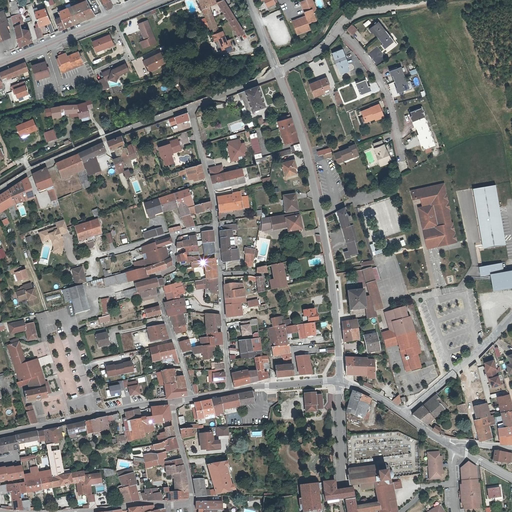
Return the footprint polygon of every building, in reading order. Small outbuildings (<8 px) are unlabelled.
[(12,16),(20,13),(16,0),(9,2),(11,10),(12,16)] [(74,5),(81,21),(95,15),(89,5),(91,4),(89,0),(82,0),(83,2),(74,5)] [(112,8),(108,1),(107,0),(101,0),(107,10),(112,8)] [(199,0),(207,21),(214,19),(209,5),(216,2),(218,2),(221,0),(199,0)] [(225,7),(228,6),(226,4),(223,0),(221,0),(218,2),(222,9),(225,7)] [(303,5),(301,6),(305,16),(297,18),(298,20),(292,22),(296,34),(310,29),(308,23),(316,20),(313,11),(317,9),(313,0),(302,0),(301,1),(303,5)] [(65,9),(69,16),(72,24),(81,21),(74,5),(65,9)] [(225,7),(222,9),(224,13),(238,36),(244,32),(228,6),(225,7)] [(35,11),(39,24),(46,22),(50,33),(55,32),(50,20),(49,20),(44,7),(35,11)] [(58,12),(61,17),(62,19),(69,16),(65,9),(58,12)] [(0,43),(13,38),(8,27),(10,26),(4,10),(0,12),(0,43)] [(12,16),(11,16),(14,27),(20,24),(21,24),(24,24),(20,13),(12,16)] [(62,19),(65,27),(72,24),(69,16),(62,19)] [(62,19),(61,17),(55,20),(59,30),(65,27),(62,19)] [(214,19),(207,21),(213,35),(219,32),(216,26),(214,19)] [(146,20),(137,24),(144,40),(140,42),(142,48),(155,42),(146,20)] [(373,32),(382,44),(381,45),(384,49),(394,41),(378,21),(368,29),(372,33),(373,32)] [(23,33),(22,30),(22,28),(21,24),(20,24),(14,27),(16,35),(19,46),(33,41),(30,30),(29,30),(29,31),(23,33)] [(352,25),(347,30),(352,36),(357,31),(352,25)] [(222,31),(213,35),(215,40),(218,39),(218,38),(224,36),(222,31)] [(102,46),(103,47),(112,44),(108,34),(91,41),(94,49),(102,46)] [(227,51),(233,49),(229,39),(226,40),(224,36),(218,38),(218,39),(222,49),(226,47),(227,51)] [(348,65),(341,49),(331,53),(340,74),(349,71),(347,65),(348,65)] [(84,63),(78,52),(67,57),(65,54),(57,57),(58,59),(56,60),(61,72),(84,63)] [(154,65),(155,67),(164,62),(160,52),(142,60),(146,68),(154,65)] [(29,71),(26,62),(0,73),(0,99),(7,97),(2,80),(7,78),(8,80),(29,71)] [(47,62),(33,67),(38,82),(52,77),(47,62)] [(121,70),(122,73),(127,70),(124,63),(115,68),(111,70),(110,68),(101,73),(103,77),(97,80),(102,89),(108,88),(104,79),(107,78),(114,81),(117,75),(118,71),(121,70)] [(392,77),(396,89),(395,89),(397,94),(408,89),(400,68),(389,72),(391,77),(392,77)] [(328,84),(325,78),(309,84),(312,92),(322,88),(321,87),(328,84)] [(367,86),(364,79),(355,83),(359,95),(370,91),(368,86),(367,86)] [(24,81),(11,86),(15,95),(17,94),(19,99),(29,95),(24,81)] [(253,111),(254,114),(261,111),(260,109),(266,107),(258,86),(246,91),(253,111)] [(253,111),(246,91),(239,93),(241,100),(243,100),(247,113),(253,111)] [(336,105),(342,103),(340,99),(337,91),(333,92),(334,95),(333,96),(336,105)] [(76,105),(79,113),(80,117),(81,120),(92,117),(90,109),(94,109),(92,99),(86,101),(87,103),(76,105)] [(368,109),(367,109),(360,112),(364,121),(373,118),(374,120),(383,117),(378,104),(369,107),(369,109),(368,109)] [(63,106),(65,112),(65,115),(70,114),(79,113),(76,105),(63,106)] [(55,107),(59,118),(62,118),(61,113),(65,112),(63,106),(55,107)] [(59,118),(55,107),(52,108),(46,109),(47,115),(53,114),(54,119),(59,118)] [(434,146),(421,109),(410,113),(423,150),(434,146)] [(170,125),(190,119),(188,112),(167,120),(168,125),(170,124),(170,125)] [(279,121),(278,122),(286,144),(299,140),(297,134),(295,128),(294,123),(293,122),(291,117),(287,119),(279,121)] [(264,124),(265,126),(269,125),(267,121),(264,122),(263,118),(258,119),(260,125),(264,124)] [(18,131),(16,132),(17,136),(20,135),(21,138),(30,134),(29,132),(37,128),(33,119),(16,126),(18,131)] [(54,130),(44,133),(47,142),(58,139),(54,130)] [(250,135),(256,159),(263,157),(257,133),(250,135)] [(117,148),(125,145),(121,136),(105,142),(109,151),(112,150),(117,148)] [(170,155),(171,154),(173,154),(173,153),(181,150),(178,139),(169,142),(170,144),(159,147),(162,157),(163,157),(166,165),(174,162),(172,157),(171,157),(170,155)] [(230,152),(231,157),(233,157),(234,161),(239,160),(238,157),(238,156),(239,156),(240,156),(245,155),(244,152),(247,152),(245,144),(241,145),(240,140),(229,143),(230,147),(229,147),(230,152)] [(378,164),(385,161),(389,160),(385,151),(384,151),(380,141),(373,144),(373,146),(372,146),(375,155),(378,164)] [(84,170),(85,170),(86,169),(89,176),(97,173),(91,158),(95,156),(106,151),(103,143),(79,154),(83,166),(84,170)] [(292,147),(294,153),(302,151),(302,150),(302,149),(300,143),(294,145),(294,146),(292,147)] [(134,152),(132,144),(126,147),(128,154),(134,152)] [(351,156),(352,157),(357,154),(353,144),(348,147),(333,153),(337,162),(343,160),(342,159),(351,156)] [(117,148),(121,157),(127,155),(128,154),(126,147),(125,145),(117,148)] [(112,150),(116,158),(121,157),(117,148),(112,150)] [(332,157),(330,148),(317,152),(318,156),(323,155),(324,159),(332,157)] [(291,149),(274,154),(274,156),(275,159),(291,154),(292,154),(291,149)] [(134,152),(128,154),(127,155),(121,157),(116,158),(111,160),(115,170),(123,167),(126,165),(126,166),(132,164),(131,159),(136,157),(134,152)] [(75,166),(77,173),(84,170),(83,166),(79,154),(56,163),(61,179),(68,177),(66,170),(75,166)] [(97,173),(100,171),(101,171),(95,156),(91,158),(97,173)] [(298,172),(295,160),(282,163),(286,176),(298,172)] [(192,167),(195,174),(197,180),(205,177),(202,164),(192,167)] [(211,175),(220,173),(223,173),(222,165),(210,168),(211,175)] [(66,170),(68,177),(77,173),(75,166),(66,170)] [(52,202),(58,200),(55,185),(48,167),(33,175),(40,192),(44,189),(45,192),(48,191),(52,202)] [(192,167),(185,169),(186,172),(188,176),(195,174),(192,167)] [(230,179),(231,185),(246,181),(243,168),(229,171),(231,179),(230,179)] [(229,180),(231,185),(230,179),(231,179),(229,171),(223,173),(220,173),(211,175),(214,189),(222,187),(221,182),(229,180)] [(124,189),(129,187),(124,175),(120,176),(124,189)] [(18,195),(21,202),(35,197),(28,178),(22,182),(25,192),(18,195)] [(8,190),(13,205),(21,202),(18,195),(25,192),(22,182),(8,190)] [(418,207),(427,248),(456,242),(452,223),(451,223),(448,210),(449,210),(443,182),(410,190),(412,198),(419,196),(422,206),(418,207)] [(495,184),(473,187),(482,244),(482,247),(506,244),(495,184)] [(184,200),(191,197),(189,189),(174,195),(177,205),(178,207),(186,205),(184,200)] [(0,195),(0,212),(13,205),(8,190),(0,195)] [(242,209),(241,197),(240,192),(234,193),(233,193),(233,195),(216,197),(217,203),(219,212),(222,212),(222,207),(228,206),(229,211),(242,209)] [(282,200),(283,205),(286,204),(287,212),(299,210),(296,194),(284,196),(285,200),(282,200)] [(178,208),(178,207),(177,205),(174,195),(159,199),(163,212),(163,213),(164,213),(168,211),(167,206),(173,204),(174,209),(175,209),(178,208)] [(178,207),(178,208),(181,218),(183,217),(191,215),(188,208),(194,207),(191,197),(184,200),(186,205),(178,207)] [(163,212),(159,199),(145,204),(150,217),(163,212)] [(211,202),(194,207),(188,208),(191,215),(192,219),(194,218),(193,215),(212,209),(211,202)] [(346,217),(343,208),(337,211),(342,227),(348,250),(343,252),(345,258),(350,257),(350,255),(357,253),(354,242),(353,240),(352,236),(349,226),(347,220),(350,219),(349,216),(346,217)] [(287,214),(290,224),(291,230),(302,228),(299,213),(287,214)] [(287,214),(273,216),(275,227),(290,224),(287,214)] [(192,219),(191,215),(183,217),(187,228),(195,227),(193,223),(192,219)] [(273,216),(263,218),(265,229),(275,227),(273,216)] [(3,227),(8,224),(6,218),(0,221),(3,227)] [(98,219),(75,227),(79,243),(84,241),(88,243),(89,243),(93,241),(92,237),(94,236),(95,238),(102,235),(98,219)] [(67,228),(64,220),(55,222),(57,227),(42,232),(45,240),(50,238),(52,244),(53,243),(54,249),(59,247),(63,248),(63,246),(59,235),(68,232),(67,228)] [(231,257),(231,260),(240,259),(238,249),(233,249),(233,246),(230,246),(228,237),(232,237),(231,230),(232,229),(232,224),(223,225),(224,231),(220,231),(222,262),(229,261),(228,258),(231,257)] [(144,233),(145,239),(164,234),(162,228),(144,233)] [(203,241),(203,242),(213,242),(214,242),(213,230),(202,232),(203,241)] [(181,242),(182,248),(184,247),(196,245),(196,241),(195,236),(191,236),(191,238),(189,238),(189,240),(183,242),(181,242)] [(156,249),(160,248),(165,246),(164,245),(172,242),(170,237),(160,241),(154,243),(156,249)] [(213,242),(203,242),(203,248),(205,255),(215,252),(214,249),(213,242)] [(150,251),(154,265),(164,261),(160,248),(156,249),(154,243),(150,245),(146,246),(141,247),(143,253),(150,251)] [(482,247),(482,244),(475,246),(478,266),(505,262),(509,259),(506,244),(482,247)] [(165,246),(160,248),(164,261),(169,259),(165,246)] [(247,271),(251,271),(253,263),(255,253),(256,250),(250,249),(249,252),(247,262),(246,266),(248,267),(247,271)] [(146,260),(148,267),(154,265),(150,251),(143,253),(146,260)] [(185,256),(190,256),(189,252),(185,252),(176,256),(177,259),(177,263),(186,261),(185,256)] [(186,264),(190,261),(199,260),(198,255),(190,257),(190,256),(185,256),(186,261),(186,264)] [(154,265),(148,267),(141,269),(125,273),(126,275),(128,281),(129,281),(147,275),(147,274),(156,271),(160,269),(161,270),(166,268),(174,264),(171,258),(169,259),(164,261),(154,265)] [(190,261),(191,267),(204,265),(206,278),(209,278),(217,277),(215,260),(215,258),(199,260),(190,261)] [(478,266),(479,276),(489,274),(492,291),(511,287),(511,269),(507,270),(505,262),(478,266)] [(275,279),(278,288),(287,286),(283,263),(272,266),(273,272),(275,279)] [(20,266),(17,267),(10,269),(12,273),(14,272),(17,280),(21,279),(27,277),(24,269),(21,270),(20,266)] [(383,309),(371,267),(362,269),(369,295),(374,311),(383,309)] [(75,286),(85,283),(86,283),(84,274),(81,275),(79,268),(71,270),(75,286)] [(111,274),(109,269),(102,271),(104,277),(111,274)] [(126,275),(125,273),(119,274),(107,278),(104,278),(102,279),(103,283),(104,287),(116,283),(117,285),(129,282),(129,281),(128,281),(126,275)] [(209,278),(206,278),(207,287),(208,292),(210,292),(210,285),(217,286),(217,277),(209,278)] [(149,281),(151,289),(152,288),(164,285),(161,278),(156,280),(156,279),(149,281)] [(103,283),(102,279),(86,283),(85,283),(86,287),(103,283)] [(278,288),(275,279),(270,280),(272,289),(273,289),(278,288)] [(137,288),(138,292),(140,292),(151,289),(149,281),(149,280),(136,284),(137,288)] [(202,280),(195,282),(196,290),(204,289),(202,280)] [(168,292),(170,301),(179,299),(178,295),(183,293),(184,293),(181,283),(181,281),(173,283),(176,290),(168,292)] [(27,299),(29,305),(37,302),(33,289),(32,289),(30,282),(23,284),(24,289),(16,292),(19,300),(28,297),(28,299),(27,299)] [(173,283),(164,286),(165,293),(168,292),(176,290),(173,283)] [(234,305),(241,305),(242,305),(246,304),(244,290),(234,291),(233,283),(224,285),(224,286),(225,293),(230,293),(231,296),(225,297),(226,311),(235,311),(234,309),(234,305)] [(234,291),(244,290),(242,284),(233,283),(234,291)] [(67,289),(71,301),(75,314),(88,311),(81,285),(67,289)] [(210,285),(210,292),(218,294),(217,286),(210,285)] [(152,289),(152,288),(151,289),(140,292),(141,295),(142,301),(157,297),(157,296),(158,296),(157,294),(156,294),(156,289),(152,289)] [(365,308),(364,296),(363,288),(347,290),(349,310),(365,308)] [(71,301),(67,289),(62,291),(65,303),(71,301)] [(133,294),(132,290),(124,292),(126,299),(134,297),(133,294)] [(366,318),(376,316),(374,311),(369,295),(364,296),(365,308),(366,313),(366,318)] [(99,299),(102,317),(109,315),(108,304),(107,298),(99,299)] [(170,301),(167,301),(164,302),(166,309),(180,306),(186,305),(184,298),(179,299),(170,301)] [(235,311),(226,311),(227,318),(243,317),(241,305),(234,305),(234,309),(235,311)] [(159,306),(143,310),(143,313),(146,312),(147,317),(161,313),(159,306)] [(172,315),(181,313),(180,306),(166,309),(168,316),(172,315)] [(384,312),(389,329),(380,332),(385,348),(397,345),(405,373),(421,368),(417,353),(420,353),(409,316),(407,317),(404,306),(384,312)] [(310,322),(314,321),(318,321),(317,317),(317,314),(315,314),(315,309),(302,311),(302,318),(306,317),(307,322),(310,322)] [(182,313),(181,313),(172,315),(173,324),(176,332),(177,333),(186,331),(183,317),(184,317),(182,313)] [(206,333),(218,332),(218,327),(222,327),(221,315),(204,313),(206,333)] [(343,339),(351,338),(358,337),(356,319),(349,320),(341,322),(343,339)] [(27,330),(28,341),(38,338),(34,323),(26,325),(25,320),(9,325),(11,334),(27,330)] [(249,321),(241,322),(242,326),(241,326),(242,336),(251,335),(249,321)] [(314,323),(296,325),(298,332),(298,337),(315,335),(314,323)] [(164,324),(146,328),(149,342),(154,341),(154,340),(160,339),(161,341),(169,339),(164,324)] [(274,327),(276,335),(278,346),(288,344),(286,334),(284,326),(284,324),(274,327)] [(296,325),(284,326),(286,334),(298,332),(296,325)] [(269,336),(276,335),(274,327),(267,328),(269,336)] [(108,344),(105,332),(94,334),(97,346),(108,344)] [(362,335),(366,353),(380,350),(375,333),(362,335)] [(271,346),(278,346),(276,335),(269,336),(271,346)] [(221,336),(206,337),(198,339),(199,346),(200,347),(210,346),(222,344),(221,336)] [(259,337),(251,339),(252,350),(261,350),(259,337)] [(18,383),(21,393),(26,391),(29,402),(51,397),(50,395),(50,394),(52,393),(48,381),(46,381),(38,358),(27,362),(19,338),(11,341),(12,344),(8,345),(20,382),(18,383)] [(192,346),(189,338),(179,339),(183,351),(191,349),(191,347),(192,346)] [(251,339),(239,340),(240,348),(244,348),(244,351),(252,350),(251,339)] [(172,353),(173,357),(176,363),(179,362),(178,356),(177,356),(176,354),(173,343),(150,348),(154,362),(161,360),(160,356),(172,353)] [(286,364),(284,364),(274,365),(275,377),(294,376),(294,367),(293,365),(291,352),(290,352),(288,344),(278,346),(271,346),(273,356),(280,355),(282,358),(286,358),(286,359),(286,362),(286,364)] [(199,346),(192,347),(194,353),(203,353),(204,359),(213,358),(210,346),(200,347),(199,346)] [(252,350),(244,351),(246,358),(253,358),(262,357),(261,350),(252,350)] [(302,367),(299,367),(300,375),(312,374),(309,355),(296,355),(298,363),(301,362),(302,367)] [(268,356),(262,357),(253,358),(255,369),(257,380),(268,378),(267,369),(266,368),(263,369),(262,363),(269,363),(268,360),(268,356)] [(367,376),(366,359),(366,358),(344,357),(346,374),(354,375),(354,367),(363,367),(362,375),(367,376)] [(366,359),(367,376),(374,376),(373,359),(366,359)] [(493,360),(485,363),(486,367),(487,371),(486,372),(488,380),(490,379),(491,383),(492,388),(501,385),(498,376),(497,377),(495,369),(496,369),(493,360)] [(112,365),(105,366),(107,376),(132,371),(130,361),(122,363),(122,364),(117,365),(113,366),(112,365)] [(354,367),(354,375),(362,375),(363,367),(354,367)] [(221,369),(215,369),(209,369),(209,375),(210,375),(211,382),(213,382),(225,381),(225,373),(221,373),(221,369)] [(247,371),(249,383),(257,380),(255,369),(247,371)] [(169,370),(161,372),(164,385),(176,382),(178,389),(186,388),(186,386),(186,385),(185,383),(185,382),(184,376),(176,377),(171,377),(169,370)] [(249,383),(247,371),(247,370),(246,370),(231,374),(234,386),(249,383)] [(129,396),(139,394),(137,385),(136,386),(135,381),(127,383),(126,380),(122,381),(123,388),(128,388),(129,396)] [(119,391),(123,390),(123,388),(122,381),(117,381),(118,385),(108,387),(110,397),(120,395),(119,391)] [(176,382),(164,385),(166,397),(167,399),(176,397),(177,397),(186,395),(186,388),(178,389),(176,382)] [(364,418),(371,398),(351,390),(345,412),(364,418)] [(237,395),(240,405),(253,403),(251,392),(237,395)] [(316,392),(303,393),(304,412),(315,412),(317,412),(317,409),(322,408),(322,400),(321,394),(316,394),(316,392)] [(434,419),(434,418),(432,416),(442,406),(438,402),(440,400),(436,394),(422,406),(434,419)] [(502,396),(497,397),(501,413),(511,410),(511,405),(508,394),(502,396)] [(240,405),(237,395),(220,398),(222,409),(240,405)] [(399,398),(398,395),(391,401),(398,405),(401,402),(399,398)] [(222,411),(222,409),(220,398),(210,399),(212,411),(213,416),(218,415),(218,413),(220,412),(222,411)] [(212,411),(210,399),(201,401),(204,418),(206,418),(205,412),(212,411)] [(205,423),(204,418),(201,401),(191,403),(192,407),(195,407),(197,418),(198,424),(205,423)] [(486,417),(490,415),(487,403),(474,406),(477,419),(475,420),(480,440),(492,437),(488,424),(486,417)] [(465,404),(460,406),(460,409),(458,410),(459,414),(468,415),(465,404)] [(33,405),(26,408),(31,424),(38,423),(33,405)] [(157,415),(158,422),(158,423),(170,420),(168,405),(159,406),(160,414),(157,415)] [(160,414),(159,406),(149,407),(150,416),(144,417),(144,420),(145,424),(149,424),(152,423),(158,422),(157,415),(160,414)] [(434,419),(422,406),(420,407),(412,414),(416,417),(423,422),(427,425),(434,419)] [(432,416),(434,418),(444,409),(442,406),(432,416)] [(135,419),(140,419),(142,418),(140,408),(137,409),(133,410),(135,419)] [(141,425),(140,419),(135,419),(133,410),(126,411),(132,440),(145,437),(144,433),(142,425),(141,425)] [(511,410),(501,413),(505,426),(505,427),(508,426),(511,425),(511,420),(511,419),(511,410)] [(490,415),(486,417),(488,424),(494,422),(492,415),(490,415)] [(91,420),(93,432),(108,429),(107,416),(91,420)] [(68,434),(69,439),(76,437),(75,433),(86,430),(85,421),(65,426),(67,434),(68,434)] [(149,424),(145,424),(142,425),(144,433),(151,431),(149,424)] [(167,440),(175,438),(172,425),(163,429),(163,432),(167,440)] [(435,425),(432,430),(438,434),(444,435),(445,432),(440,430),(441,429),(435,425)] [(508,426),(505,427),(499,428),(500,443),(511,443),(511,425),(508,426)] [(47,439),(47,445),(56,444),(59,443),(58,439),(61,438),(60,431),(63,430),(62,426),(45,430),(47,439)] [(227,427),(226,427),(217,427),(218,438),(228,437),(227,427)] [(186,429),(180,429),(181,435),(182,438),(194,436),(192,428),(186,429)] [(47,439),(45,430),(44,430),(38,431),(39,440),(39,441),(46,440),(47,439)] [(18,443),(18,444),(26,443),(39,440),(38,431),(17,436),(18,443)] [(204,432),(204,433),(199,434),(201,449),(217,448),(216,441),(212,442),(211,432),(209,433),(209,431),(204,432)] [(167,440),(163,432),(158,433),(159,435),(156,436),(159,444),(166,440),(167,440)] [(115,436),(116,444),(125,444),(125,435),(115,436)] [(2,453),(13,450),(19,449),(18,444),(18,443),(17,436),(0,438),(0,448),(1,448),(2,453)] [(175,438),(167,440),(166,440),(159,444),(154,445),(153,445),(154,449),(169,445),(169,446),(176,444),(175,438)] [(56,444),(47,445),(49,458),(58,457),(56,444)] [(510,456),(511,456),(511,454),(494,451),(493,460),(509,463),(510,456)] [(440,471),(442,471),(441,465),(441,458),(439,459),(439,457),(439,452),(428,452),(428,465),(429,479),(440,478),(440,473),(440,471)] [(157,460),(156,460),(157,465),(164,466),(164,462),(162,453),(156,454),(157,460)] [(51,470),(52,477),(61,476),(60,471),(58,457),(49,458),(51,470)] [(167,469),(182,465),(180,459),(164,462),(164,466),(167,469)] [(157,465),(156,460),(152,461),(146,462),(145,463),(145,468),(157,465)] [(209,489),(210,496),(217,496),(216,493),(233,489),(232,485),(229,486),(224,466),(227,465),(226,461),(207,466),(214,489),(209,489)] [(460,468),(461,480),(477,479),(477,467),(467,461),(460,468)] [(392,477),(393,477),(393,475),(393,474),(393,473),(393,471),(392,470),(391,470),(390,469),(388,469),(389,468),(389,467),(388,466),(387,466),(387,465),(385,465),(385,463),(348,468),(346,469),(348,475),(346,475),(347,481),(348,486),(358,484),(359,491),(374,488),(373,487),(388,484),(388,483),(390,482),(390,481),(390,480),(389,479),(391,479),(392,478),(392,477)] [(167,469),(164,466),(166,475),(171,475),(171,479),(173,479),(174,487),(174,492),(185,491),(187,491),(187,485),(186,480),(185,475),(184,473),(182,465),(167,469)] [(6,467),(0,468),(0,480),(7,479),(8,480),(24,477),(22,466),(6,469),(6,467)] [(31,474),(32,481),(42,479),(52,477),(51,470),(50,470),(31,474)] [(87,476),(86,471),(76,473),(69,474),(61,476),(52,477),(42,479),(43,489),(77,482),(78,495),(86,494),(86,493),(85,488),(84,477),(87,476)] [(89,474),(88,471),(86,471),(87,476),(84,477),(85,488),(90,488),(89,484),(96,483),(96,481),(101,480),(100,473),(89,474)] [(125,475),(124,471),(116,473),(116,475),(122,485),(119,486),(121,495),(129,493),(131,501),(139,500),(135,485),(132,473),(127,475),(125,475)] [(32,481),(25,482),(17,483),(19,493),(43,489),(42,479),(32,481)] [(204,479),(192,480),(195,497),(205,497),(204,479)] [(477,479),(461,480),(461,484),(459,484),(461,505),(462,505),(463,509),(480,507),(479,504),(481,504),(479,483),(478,483),(477,479)] [(355,511),(354,507),(350,489),(349,489),(343,489),(335,490),(334,481),(327,482),(328,491),(329,500),(343,498),(346,511),(355,511)] [(376,502),(378,509),(378,511),(389,511),(390,511),(396,510),(397,510),(395,499),(394,499),(393,489),(393,488),(401,487),(400,481),(391,483),(390,481),(390,482),(388,483),(388,484),(373,487),(374,488),(375,497),(376,502)] [(298,485),(299,499),(297,499),(299,511),(319,511),(317,488),(323,488),(324,501),(329,500),(328,491),(327,482),(322,482),(298,485)] [(23,509),(20,498),(19,493),(17,483),(11,484),(5,485),(2,485),(4,492),(8,491),(11,491),(12,495),(10,495),(11,503),(13,503),(14,509),(23,509)] [(500,496),(499,487),(488,489),(489,498),(500,496)] [(156,488),(145,488),(145,492),(142,493),(142,496),(143,500),(147,499),(147,500),(153,500),(161,500),(159,493),(157,493),(156,488)] [(185,491),(174,492),(168,493),(168,501),(187,499),(187,491),(185,491)] [(123,503),(131,501),(129,493),(121,495),(123,503)] [(20,498),(23,509),(30,509),(28,497),(20,498)] [(198,509),(215,509),(221,509),(221,501),(195,501),(195,508),(195,509),(198,509)] [(378,509),(376,502),(365,504),(362,505),(354,507),(355,511),(373,511),(373,510),(378,509)]
